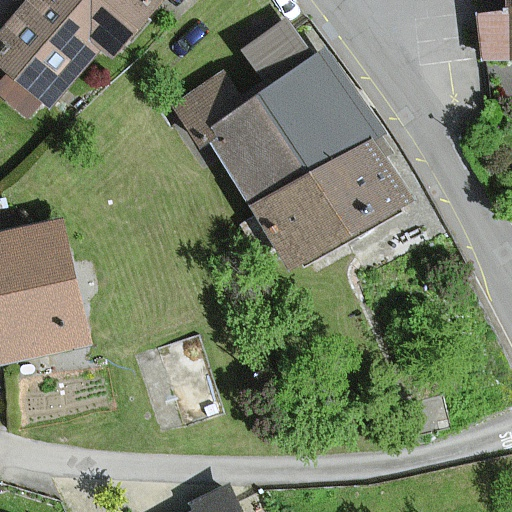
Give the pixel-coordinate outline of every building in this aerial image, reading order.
[(154,1),(152,0),(37,0),(0,41),(0,50),(48,94),(98,39),(110,50),(154,1)] [(511,0),(511,15),(483,15),(484,58),(511,57),(511,0)] [(209,131),(248,202),(365,140),(378,132),(324,52),(209,131)] [(289,268),(401,198),(365,140),(248,202),(289,268)] [(0,360),(85,338),(56,225),(0,239),(0,360)] [(238,511),(226,487),(192,503),(197,511),(238,511)]
